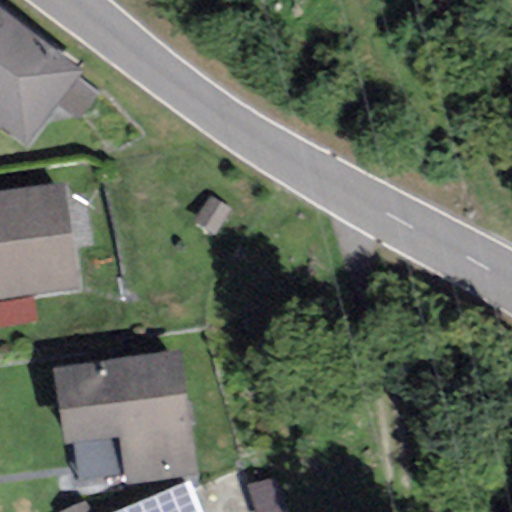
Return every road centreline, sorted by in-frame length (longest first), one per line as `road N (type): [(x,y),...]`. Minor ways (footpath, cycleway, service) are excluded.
road 1 (tertiary): [(69,0),(256,141),(511,284)]
road 2 (track): [(464,259),(394,117),(362,0)]
